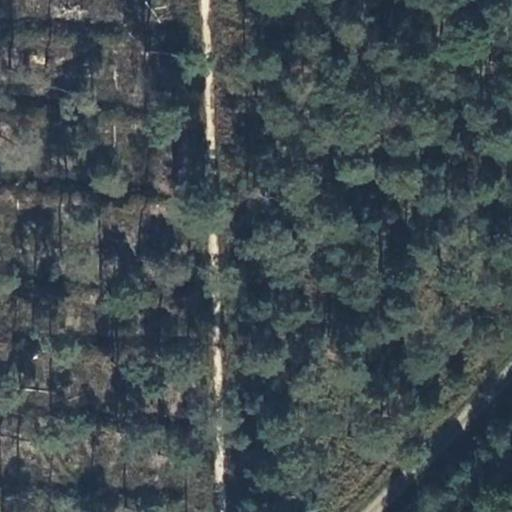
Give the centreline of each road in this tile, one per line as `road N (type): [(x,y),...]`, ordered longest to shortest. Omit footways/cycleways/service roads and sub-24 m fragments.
road 1 (track): [(225,511),(219,0)]
road 2 (track): [(382,511),(511,380)]
